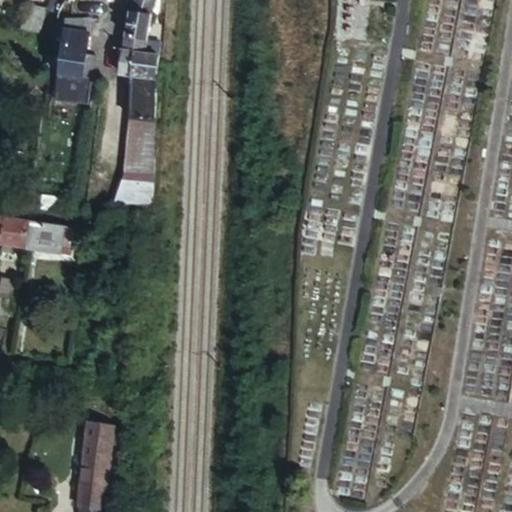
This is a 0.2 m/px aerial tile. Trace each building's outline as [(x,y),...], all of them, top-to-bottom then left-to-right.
[(155,0),(134,0),(132,10),(152,12),(155,0)] [(42,32),(48,6),(31,2),(24,27),(42,32)] [(152,12),(132,10),(120,48),(145,50),(152,12)] [(88,53),(92,18),(67,15),(60,69),(69,71),(85,72),(88,53)] [(145,50),(120,48),(122,68),(122,72),(131,73),(158,75),(160,51),(145,50)] [(91,74),(96,75),(99,55),(88,53),(85,72),(91,74)] [(90,85),(91,74),(85,72),(69,71),(68,83),(90,85)] [(127,116),(153,119),(158,75),(131,73),(127,116)] [(124,164),(149,167),(153,119),(127,116),(124,164)] [(122,177),(147,180),(149,167),(124,164),(122,177)] [(30,243),(33,219),(8,215),(5,233),(4,239),(30,243)] [(74,240),(77,225),(33,219),(30,243),(38,245),(63,248),(65,239),(74,240)] [(72,250),(74,240),(65,239),(63,248),(72,250)] [(3,276),(0,293),(0,310),(11,313),(17,279),(3,276)] [(113,434),(115,421),(91,417),(80,502),(85,502),(105,505),(112,451),(113,444),(113,434)] [(117,506),(127,423),(115,421),(113,434),(113,444),(118,445),(119,451),(121,452),(114,506),(117,506)] [(105,505),(110,505),(114,506),(121,452),(119,451),(112,451),(105,505)] [(105,505),(85,502),(83,511),(109,511),(110,505),(105,505)]
